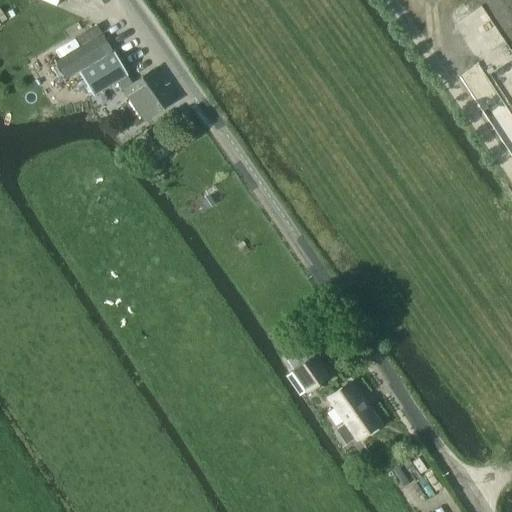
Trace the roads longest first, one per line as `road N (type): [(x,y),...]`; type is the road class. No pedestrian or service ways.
road 1 (tertiary): [(475,511),(125,0)]
road 2 (track): [(511,196),(385,0)]
